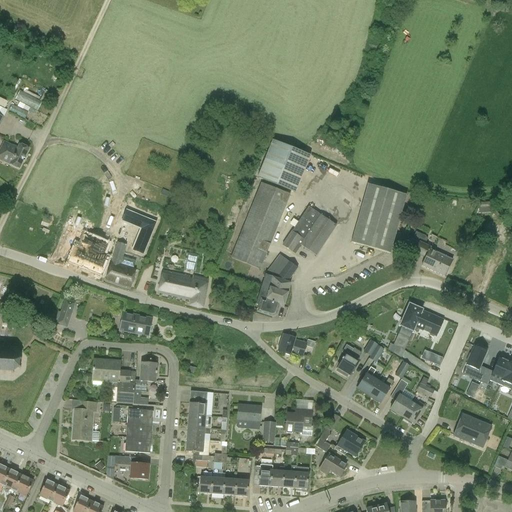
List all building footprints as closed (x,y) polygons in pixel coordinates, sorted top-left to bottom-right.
[(37,110),(43,100),(21,89),(15,99),(37,110)] [(310,156),(272,141),(257,177),(295,192),(310,156)] [(17,149),(4,143),(0,150),(0,158),(18,168),(28,149),(20,145),(17,149)] [(260,270),(290,195),(261,183),(231,258),(260,270)] [(390,254),(407,195),(368,184),(351,242),(390,254)] [(350,206),(354,202),(337,187),(334,190),(350,206)] [(316,256),(336,226),(308,206),(282,245),(295,254),(301,246),(316,256)] [(92,207),(81,238),(93,242),(104,211),(92,207)] [(125,217),(121,226),(140,234),(132,254),(141,258),(153,228),(125,217)] [(415,232),(413,237),(422,241),(424,236),(415,232)] [(108,248),(87,240),(83,249),(80,248),(74,263),(102,274),(108,259),(105,258),(108,248)] [(116,241),(106,283),(130,289),(138,261),(124,257),(127,244),(116,241)] [(445,277),(452,260),(430,249),(431,248),(419,242),(414,252),(425,257),(421,266),(445,277)] [(188,253),(187,259),(186,259),(185,259),(184,263),(186,263),(185,269),(185,270),(194,272),(198,255),(197,255),(188,253)] [(265,302),(279,306),(283,307),(291,284),(288,283),(298,268),(280,255),(261,280),(271,284),(268,292),(260,290),(257,299),(257,300),(261,301),(261,299),(265,301),(265,302)] [(192,279),(189,278),(189,276),(162,270),(158,293),(191,300),(190,305),(202,308),(209,279),(193,276),(192,279)] [(67,328),(76,303),(65,299),(56,325),(67,328)] [(276,315),(279,306),(265,302),(265,301),(261,299),(261,301),(257,300),(256,306),(259,307),(257,312),(272,317),(276,315)] [(405,300),(395,321),(408,327),(411,321),(417,309),(418,306),(405,300)] [(417,309),(411,321),(431,331),(438,318),(417,309)] [(148,338),(152,319),(123,313),(119,331),(148,338)] [(302,358),(306,344),(295,340),(295,339),(283,335),(277,352),(290,356),(290,355),(302,358)] [(363,353),(370,357),(377,346),(370,341),(363,353)] [(405,350),(390,344),(387,350),(401,359),(405,350)] [(377,346),(370,357),(370,358),(369,360),(375,364),(383,350),(377,346)] [(468,362),(465,369),(475,374),(473,378),(480,381),(485,370),(479,367),(485,353),(483,352),(484,350),(475,346),(471,354),(470,353),(466,361),(468,362)] [(361,353),(354,348),(349,356),(346,354),(337,369),(338,369),(337,372),(343,376),(345,373),(350,376),(359,362),(357,361),(361,353)] [(0,372),(12,374),(19,368),(19,360),(14,354),(0,352),(0,372)] [(439,366),(442,358),(431,354),(427,361),(439,366)] [(485,370),(480,381),(487,384),(489,380),(499,385),(510,362),(501,358),(500,360),(498,359),(491,373),(485,370)] [(116,404),(133,405),(134,384),(134,381),(135,377),(130,377),(130,372),(119,371),(119,362),(94,360),(92,382),(113,383),(112,388),(117,388),(116,404)] [(410,367),(403,362),(394,376),(402,380),(410,367)] [(511,363),(510,362),(499,385),(510,390),(508,394),(511,396),(511,363)] [(134,384),(133,405),(148,406),(148,399),(141,398),(141,393),(146,393),(147,382),(155,382),(157,365),(141,364),(140,381),(134,381),(134,384)] [(368,397),(378,382),(377,381),(371,378),(376,370),(370,367),(366,374),(357,390),(368,397)] [(378,382),(368,397),(380,404),(389,389),(394,382),(389,379),(384,386),(378,382)] [(390,410),(401,417),(410,403),(400,396),(407,384),(401,380),(390,398),(395,402),(390,410)] [(425,386),(424,385),(421,383),(420,383),(416,392),(430,399),(434,391),(425,386)] [(479,386),(472,383),(470,388),(477,391),(479,386)] [(189,404),(188,416),(205,417),(207,393),(197,393),(196,404),(189,404)] [(96,414),(97,404),(82,402),(81,411),(74,410),(72,440),(98,442),(99,433),(92,432),(93,414),(96,414)] [(410,403),(401,417),(412,424),(417,417),(420,418),(426,407),(419,403),(416,406),(410,403)] [(259,423),(260,407),(238,406),(237,421),(236,427),(238,428),(246,429),(248,428),(259,428),(259,423)] [(127,424),(152,426),(153,412),(128,410),(127,424)] [(310,427),(311,412),(295,410),(295,415),(287,414),(285,432),(301,434),(301,436),(312,437),(312,427),(310,427)] [(491,427),(462,415),(453,436),(482,449),(491,427)] [(188,416),(187,428),(209,429),(210,417),(205,417),(188,416)] [(273,443),(275,424),(264,423),(263,442),(273,443)] [(151,440),(152,426),(127,424),(126,438),(151,440)] [(187,428),(186,440),(203,441),(204,435),(208,435),(209,429),(187,428)] [(325,430),(319,441),(324,444),(331,433),(325,430)] [(355,457),(364,443),(346,432),(337,446),(335,450),(345,456),(347,452),(355,457)] [(149,454),(151,440),(126,438),(125,452),(149,454)] [(210,441),(203,441),(186,440),(185,452),(193,453),(193,457),(199,457),(199,456),(202,456),(208,457),(210,441)] [(324,444),(319,441),(318,441),(315,447),(325,453),(329,448),(324,444)] [(273,458),(273,455),(273,450),(264,449),(258,457),(260,459),(264,454),(265,454),(265,457),(273,458)] [(511,450),(507,461),(498,457),(493,467),(500,470),(502,467),(511,471),(511,450)] [(214,457),(213,464),(226,465),(226,463),(227,458),(227,455),(226,455),(221,455),(215,454),(214,457)] [(339,477),(346,466),(328,455),(319,471),(326,475),(329,471),(339,477)] [(114,470),(115,457),(107,456),(107,469),(114,470)] [(210,457),(208,457),(202,456),(201,461),(195,461),(194,467),(206,468),(207,462),(209,462),(210,457)] [(147,480),(148,465),(140,465),(141,459),(125,458),(125,464),(131,464),(130,479),(147,480)] [(104,467),(101,463),(96,468),(99,472),(104,467)] [(0,484),(3,486),(10,471),(3,468),(3,466),(1,465),(0,466),(0,484)] [(271,487),(272,471),(272,466),(260,465),(260,470),(259,470),(259,471),(254,471),(253,486),(271,487)] [(282,488),(294,489),(296,468),(296,466),(291,466),(291,473),(284,472),(282,488)] [(271,487),(282,488),(284,472),(284,467),(280,467),(279,472),(272,471),(271,487)] [(308,469),(296,468),(294,489),(306,490),(308,474),(308,469)] [(14,492),(21,476),(14,473),(15,471),(12,470),(12,472),(10,471),(3,486),(14,492)] [(223,496),(224,480),(225,474),(213,473),(212,479),(211,495),(223,496)] [(21,476),(14,492),(26,497),(33,482),(21,476)] [(211,495),(212,479),(200,478),(199,494),(211,495)] [(235,497),(236,481),(224,480),(223,496),(235,497)] [(50,502),(58,486),(46,481),(39,497),(50,502)] [(236,481),(235,497),(247,498),(248,482),(236,481)] [(58,486),(50,502),(62,507),(69,492),(58,486)] [(12,497),(9,496),(3,510),(5,511),(6,510),(12,497)] [(14,498),(12,497),(6,510),(8,511),(14,498)] [(86,511),(91,502),(80,497),(72,511),(86,511)] [(430,501),(430,511),(444,511),(444,501),(430,501)] [(91,502),(86,511),(101,511),(103,508),(91,502)] [(415,511),(416,510),(414,510),(414,503),(400,503),(400,511),(415,511)]
